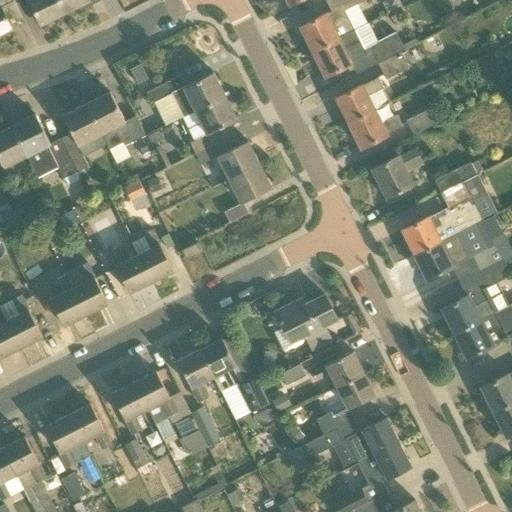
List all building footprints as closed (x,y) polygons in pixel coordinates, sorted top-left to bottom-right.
[(0,0),(0,33),(12,28),(1,7),(14,0),(13,0),(0,0)] [(66,12),(59,0),(28,0),(41,24),(66,12)] [(89,0),(59,0),(66,12),(90,0),(89,0)] [(355,30),(345,10),(364,0),(325,0),(331,12),(328,14),(327,12),(300,26),(313,51),(355,30)] [(378,62),(418,42),(416,38),(402,45),(396,33),(378,42),(368,23),(355,30),(313,51),(325,76),(352,64),(352,63),(373,53),(378,62)] [(418,42),(378,62),(386,79),(409,67),(409,65),(425,57),(424,56),(433,52),(426,39),(418,43),(418,42)] [(195,112),(226,96),(214,72),(185,86),(180,76),(147,92),(153,103),(172,94),(184,118),(195,112)] [(390,102),(383,89),(384,89),(378,78),(363,86),(363,85),(336,98),(349,123),(375,109),(390,102)] [(142,98),(139,91),(127,97),(133,109),(140,106),(142,98)] [(136,116),(124,122),(110,92),(87,104),(110,149),(123,141),(125,145),(146,135),(136,116)] [(195,153),(215,144),(209,133),(237,119),(226,96),(195,112),(207,134),(190,143),(195,153)] [(109,149),(110,149),(87,104),(63,116),(72,133),(61,139),(70,158),(77,172),(77,171),(88,166),(83,156),(107,144),(109,149)] [(413,134),(442,120),(436,108),(429,112),(428,110),(406,121),(413,134)] [(375,109),(349,123),(361,148),(388,135),(387,134),(403,126),(398,116),(383,124),(375,109)] [(77,172),(70,158),(61,139),(51,144),(36,114),(13,125),(28,156),(27,156),(38,177),(57,167),(60,172),(67,186),(81,179),(77,171),(77,172)] [(0,176),(4,175),(18,168),(15,162),(27,156),(28,156),(13,125),(0,131),(0,176)] [(159,142),(164,139),(159,130),(147,136),(165,168),(171,165),(176,162),(173,156),(168,159),(159,142)] [(248,141),(220,155),(218,156),(230,180),(260,164),(248,141)] [(220,155),(215,144),(195,153),(201,164),(218,156),(220,155)] [(152,155),(148,146),(140,150),(145,159),(152,155)] [(400,155),(372,169),(386,198),(415,184),(407,170),(422,162),(415,149),(400,156),(400,155)] [(441,192),(486,169),(482,161),(480,162),(479,160),(472,164),(471,162),(435,180),(441,192)] [(219,200),(225,212),(230,222),(249,213),(243,202),(272,188),(260,164),(230,180),(236,192),(219,200)] [(414,254),(457,233),(483,220),(464,181),(487,170),(486,169),(441,192),(449,208),(430,217),(429,216),(402,230),(414,254)] [(151,193),(161,190),(158,177),(147,180),(151,193)] [(125,187),(132,203),(147,196),(140,180),(125,187)] [(79,221),(74,210),(59,217),(64,228),(79,221)] [(138,255),(151,282),(173,270),(154,229),(144,234),(151,248),(138,255)] [(479,270),(502,258),(492,237),(489,232),(471,241),(472,244),(464,248),(457,233),(414,254),(427,280),(473,256),(479,270)] [(198,242),(182,250),(187,260),(203,252),(198,242)] [(151,282),(138,255),(124,261),(117,247),(108,251),(129,293),(151,282)] [(511,255),(506,258),(503,260),(502,258),(479,270),(487,286),(510,275),(511,275),(511,273),(511,255)] [(72,288),(86,314),(108,303),(87,262),(79,267),(86,281),(72,288)] [(86,314),(72,288),(58,294),(51,280),(43,284),(64,325),(86,314)] [(496,311),(484,288),(466,297),(465,296),(442,308),(454,333),(496,311)] [(306,334),(314,349),(331,340),(325,326),(338,320),(325,294),(295,309),(292,303),(275,311),(283,327),(274,331),(285,352),(302,344),(306,334)] [(22,295),(13,300),(20,312),(6,319),(20,347),(42,336),(22,295)] [(6,319),(2,310),(1,310),(0,306),(0,357),(20,347),(6,319)] [(504,326),(503,326),(496,311),(454,333),(467,358),(494,345),(493,344),(509,336),(504,326)] [(248,360),(237,366),(222,338),(201,349),(214,375),(213,375),(220,390),(237,381),(239,385),(238,386),(251,412),(269,402),(248,360)] [(200,382),(213,375),(214,375),(201,349),(178,360),(199,401),(207,397),(200,382)] [(337,387),(364,373),(353,351),(312,372),(316,380),(331,373),(337,387)] [(281,374),(287,385),(306,375),(300,364),(281,374)] [(134,382),(148,409),(161,403),(168,417),(178,412),(156,371),(134,382)] [(511,401),(511,372),(509,374),(508,373),(481,387),(493,411),(511,401)] [(324,435),(337,429),(353,420),(347,409),(375,395),(364,373),(337,387),(344,400),(330,407),(332,411),(316,419),(324,435)] [(134,416),(148,409),(134,382),(112,393),(133,434),(141,430),(134,416)] [(290,408),(283,395),(272,401),(278,414),(290,408)] [(511,434),(511,401),(493,411),(506,437),(511,434)] [(69,415),(82,442),(96,435),(103,450),(112,446),(91,404),(69,415)] [(191,412),(200,430),(208,447),(220,441),(204,406),(191,412)] [(68,449),(82,442),(69,415),(47,426),(67,467),(75,463),(68,449)] [(359,462),(399,442),(387,418),(362,430),(362,431),(347,439),(359,462)] [(287,435),(297,444),(305,435),(295,426),(287,435)] [(318,453),(343,441),(337,429),(324,435),(301,446),(310,466),(322,460),(318,453)] [(191,455),(208,447),(200,430),(180,440),(185,450),(191,455)] [(26,489),(32,501),(48,492),(42,480),(46,479),(25,437),(4,447),(17,474),(30,467),(38,483),(26,489)] [(149,462),(136,438),(125,444),(137,469),(141,476),(154,469),(150,462),(149,462)] [(277,446),(282,455),(291,450),(287,441),(277,446)] [(365,475),(367,475),(371,485),(386,477),(387,479),(411,466),(399,442),(359,462),(365,475)] [(155,444),(153,449),(156,454),(161,455),(165,451),(165,446),(161,443),(155,444)] [(4,481),(17,474),(4,447),(0,449),(0,497),(1,500),(11,495),(4,481)] [(62,479),(73,501),(86,495),(75,472),(62,479)] [(245,500),(239,489),(228,494),(233,506),(245,500)] [(353,509),(367,502),(361,490),(331,505),(334,511),(348,511),(353,510),(353,509)] [(353,510),(353,511),(421,511),(415,499),(397,509),(388,491),(367,502),(353,509),(353,510)] [(198,511),(199,511),(194,501),(182,507),(184,511),(198,511)] [(10,511),(6,503),(0,506),(0,511),(10,511)] [(57,511),(53,503),(37,511),(57,511)]
